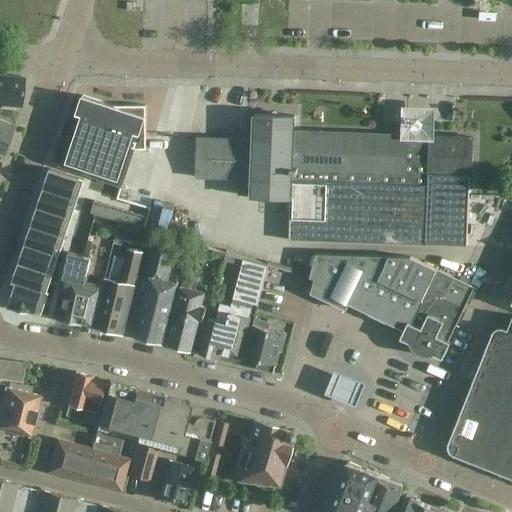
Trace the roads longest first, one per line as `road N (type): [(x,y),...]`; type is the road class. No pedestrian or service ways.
road 1 (residential): [(511,74),(64,59)]
road 2 (residential): [(336,425),(190,375),(70,347)]
road 3 (residential): [(422,461),(493,308),(496,266),(511,232)]
road 4 (residential): [(0,249),(64,59)]
road 5 (residential): [(35,477),(70,347)]
road 6 (residential): [(35,477),(165,511)]
